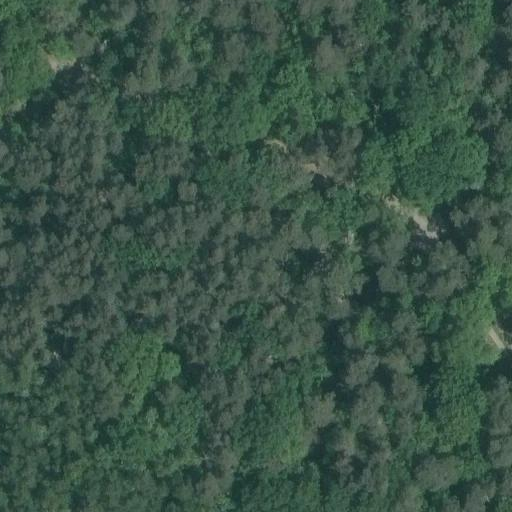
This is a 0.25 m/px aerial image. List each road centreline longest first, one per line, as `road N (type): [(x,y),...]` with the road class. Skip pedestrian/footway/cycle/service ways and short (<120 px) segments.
road 1 (track): [(431,227),(27,52)]
road 2 (track): [(511,332),(431,227)]
